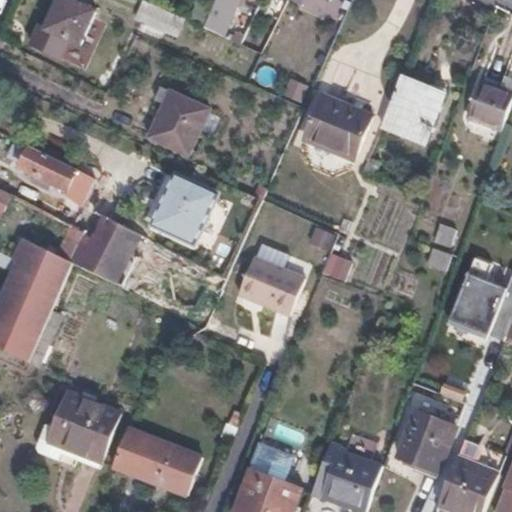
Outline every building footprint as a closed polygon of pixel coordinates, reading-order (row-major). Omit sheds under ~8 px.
[(98,13),(69,0),(62,0),(49,30),(42,27),(34,44),(61,56),(70,39),(83,44),(98,13)] [(242,0),(218,0),(205,29),(224,38),(242,0)] [(165,34),(174,15),(147,3),(138,20),(165,34)] [(416,84),(403,78),(385,121),(382,127),(426,144),(443,99),(414,88),(416,84)] [(213,110),(172,91),(151,137),(192,155),(213,110)] [(327,93),(310,134),(336,145),(334,149),(356,158),(374,115),(327,93)] [(500,145),(485,139),(482,148),(497,154),(500,145)] [(485,187),(497,154),(482,148),(462,141),(451,175),(485,187)] [(96,180),(31,148),(21,168),(68,191),(66,195),(85,205),(96,180)] [(221,193),(182,175),(160,225),(198,243),(221,193)] [(44,211),(0,188),(0,214),(34,232),(44,211)] [(97,212),(87,233),(73,262),(75,263),(124,289),(150,240),(97,212)] [(339,233),(317,223),(311,238),(333,248),(339,233)] [(87,233),(80,230),(66,258),(73,262),(87,233)] [(73,262),(66,258),(28,239),(18,259),(24,262),(0,310),(0,347),(27,361),(75,263),(73,262)] [(261,248),(256,262),(285,274),(290,260),(261,248)] [(504,343),(511,322),(511,271),(493,263),(492,266),(475,260),(450,322),(504,343)] [(285,274),(256,262),(240,300),(291,321),(307,283),(285,274)] [(224,291),(228,280),(211,271),(205,282),(224,291)] [(122,416),(71,397),(57,432),(46,428),(36,456),(59,464),(62,456),(100,471),(105,456),(106,457),(122,416)] [(442,472),(459,428),(420,413),(403,457),(442,472)] [(131,429),(116,468),(188,495),(202,457),(131,429)] [(313,494),(363,511),(369,511),(377,492),(387,463),(342,446),(344,442),(334,438),(313,494)] [(296,458),(264,445),(238,511),(293,511),(303,490),(286,484),(296,458)] [(486,511),(499,481),(455,465),(436,511),(486,511)] [(511,511),(511,481),(499,511),(511,511)]
